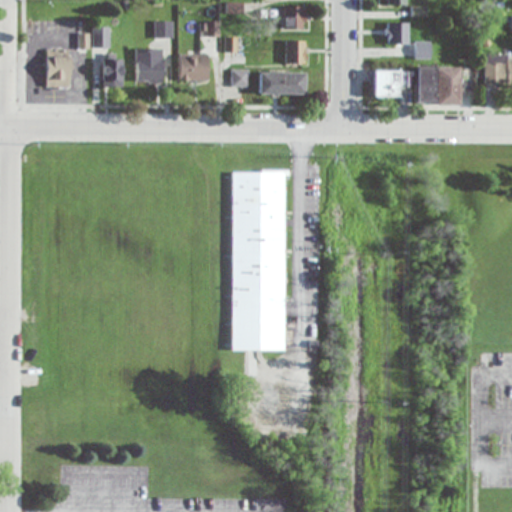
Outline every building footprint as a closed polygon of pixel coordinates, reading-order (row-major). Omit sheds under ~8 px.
[(305,29),(305,7),(283,7),(283,29),(305,29)] [(154,22),(154,37),(171,37),(171,22),(154,22)] [(385,22),(385,45),(407,45),(407,22),(385,22)] [(109,28),(92,28),(92,48),(109,48),(109,28)] [(285,63),(305,63),(305,40),(285,40),(285,63)] [(430,42),(414,42),(414,59),(430,59),(430,42)] [(135,48),(135,83),(161,83),(161,48),(135,48)] [(45,87),(69,87),(69,49),(45,49),(45,87)] [(102,87),(121,87),(121,54),(102,54),(102,87)] [(207,54),(178,54),(178,81),(207,81),(207,54)] [(509,54),(484,54),(484,87),(511,86),(511,60),(509,61),(509,54)] [(459,65),(416,65),(416,105),(459,105),(459,65)] [(248,70),(231,70),(231,87),(248,87),(248,70)] [(407,87),(407,70),(372,70),(372,97),(399,97),(399,87),(407,87)] [(258,94),(303,94),(303,72),(258,72),(258,94)] [(283,351),(283,172),(231,172),(231,351),(283,351)]
